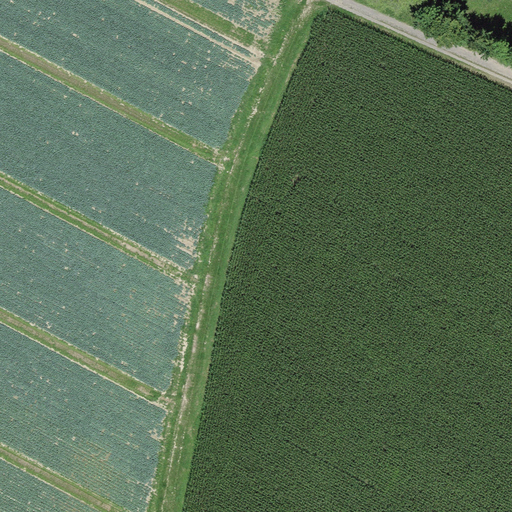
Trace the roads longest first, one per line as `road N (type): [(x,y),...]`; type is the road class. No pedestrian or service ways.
road 1 (track): [(168,511),(229,199),(308,0)]
road 2 (track): [(511,76),(340,0)]
